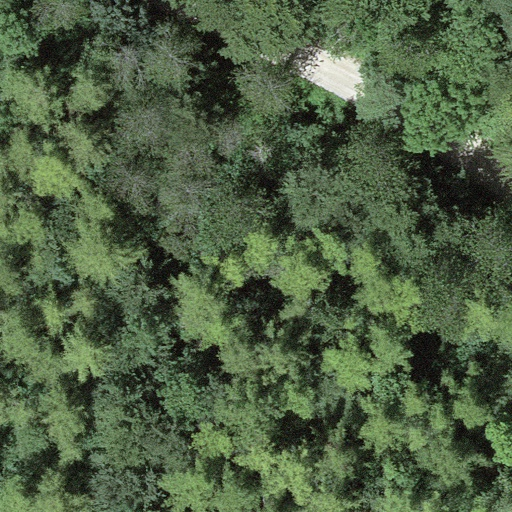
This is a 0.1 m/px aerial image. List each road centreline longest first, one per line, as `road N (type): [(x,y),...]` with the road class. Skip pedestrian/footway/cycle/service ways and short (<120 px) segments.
road 1 (track): [(511,190),(377,93),(181,0)]
road 2 (track): [(377,93),(511,105)]
